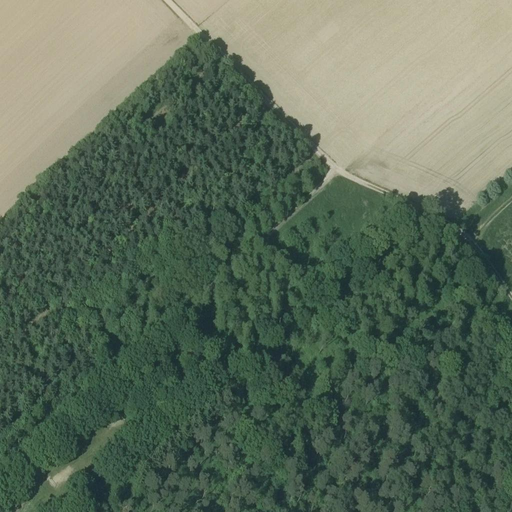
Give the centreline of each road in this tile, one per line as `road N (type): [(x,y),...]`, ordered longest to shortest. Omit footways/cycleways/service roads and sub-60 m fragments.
road 1 (track): [(0,493),(331,182),(462,248),(511,318)]
road 2 (track): [(149,0),(331,182)]
